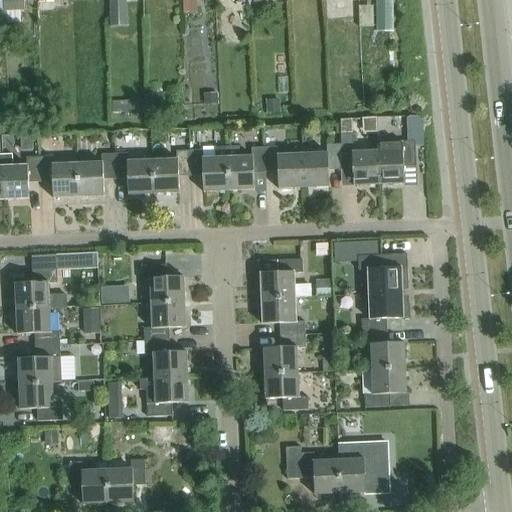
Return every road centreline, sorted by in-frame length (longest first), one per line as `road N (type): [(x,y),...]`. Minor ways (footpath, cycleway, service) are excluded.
road 1 (tertiary): [(473,226),(503,511)]
road 2 (residential): [(451,511),(440,229)]
road 3 (residential): [(232,511),(221,236)]
road 4 (tertiary): [(444,0),(473,226)]
road 5 (residential): [(0,241),(221,236)]
road 6 (residential): [(221,236),(440,229)]
road 7 (tertiary): [(511,190),(491,0)]
